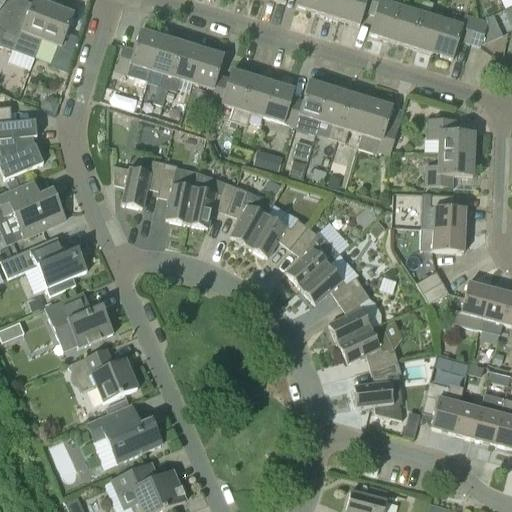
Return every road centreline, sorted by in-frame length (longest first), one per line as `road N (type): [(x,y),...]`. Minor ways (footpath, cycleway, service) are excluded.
road 1 (residential): [(494,88),(185,0)]
road 2 (residential): [(303,427),(277,343),(243,299),(107,242)]
road 3 (residential): [(208,511),(107,242)]
road 4 (residential): [(107,242),(67,131),(70,91),(98,0)]
road 5 (residential): [(511,500),(438,458),(303,427)]
road 6 (residential): [(511,249),(501,239),(495,203),(494,88)]
